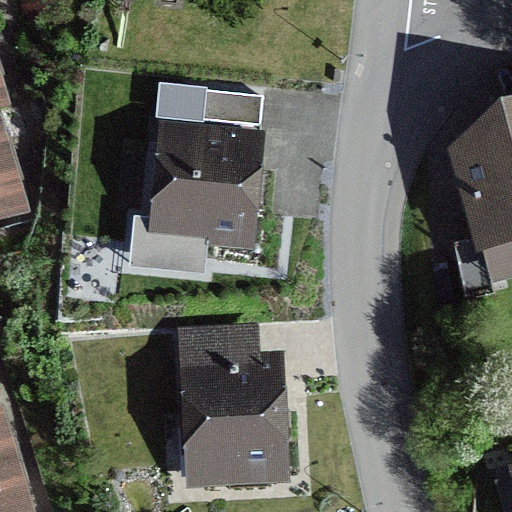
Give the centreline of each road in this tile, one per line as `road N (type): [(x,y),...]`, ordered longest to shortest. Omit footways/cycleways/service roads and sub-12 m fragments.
road 1 (residential): [(375,56),(357,274),(400,511)]
road 2 (residential): [(375,56),(511,9)]
